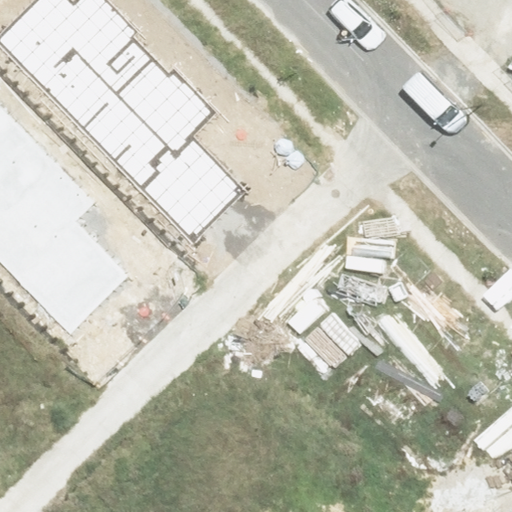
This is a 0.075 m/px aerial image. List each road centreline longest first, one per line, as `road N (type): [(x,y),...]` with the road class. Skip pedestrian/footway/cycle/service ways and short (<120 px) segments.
road 1 (residential): [(0,508),(407,102)]
road 2 (residential): [(511,210),(407,102)]
road 3 (residential): [(407,102),(309,0)]
